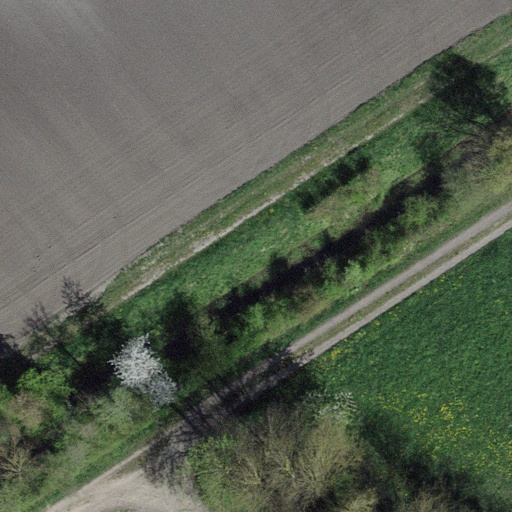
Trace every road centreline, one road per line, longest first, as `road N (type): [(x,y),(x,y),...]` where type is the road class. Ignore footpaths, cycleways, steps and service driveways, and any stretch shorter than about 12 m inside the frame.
road 1 (track): [(511,0),(0,336)]
road 2 (track): [(85,509),(511,262)]
